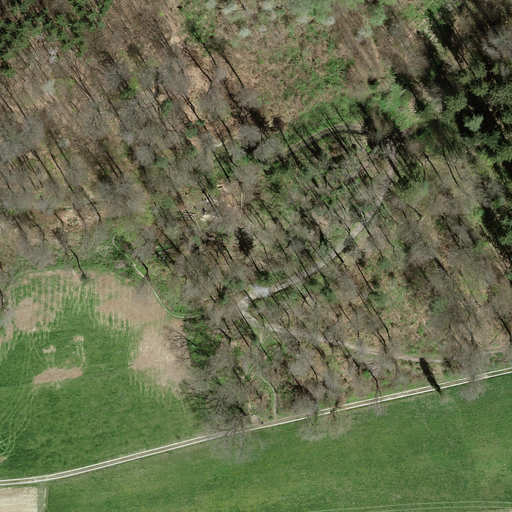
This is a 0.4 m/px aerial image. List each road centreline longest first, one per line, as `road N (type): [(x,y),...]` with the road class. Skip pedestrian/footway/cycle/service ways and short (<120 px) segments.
road 1 (track): [(511,380),(272,424),(216,442)]
road 2 (track): [(216,442),(105,471),(0,483)]
road 3 (track): [(390,143),(478,100),(511,60)]
